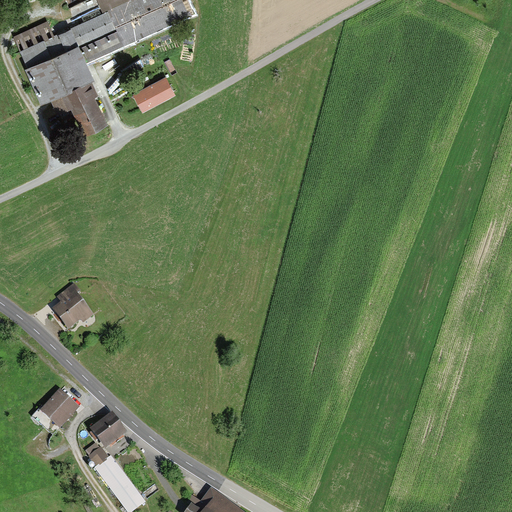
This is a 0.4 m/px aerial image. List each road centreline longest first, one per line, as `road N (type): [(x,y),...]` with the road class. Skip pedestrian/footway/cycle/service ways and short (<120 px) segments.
road 1 (unclassified): [(375,0),(0,199)]
road 2 (tertiary): [(0,301),(156,442),(267,511)]
road 3 (track): [(59,171),(0,51)]
